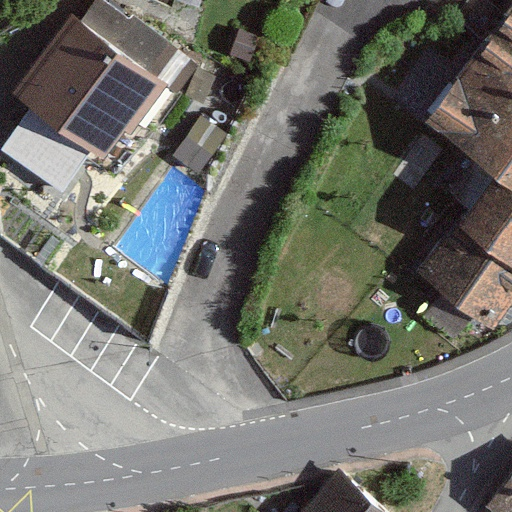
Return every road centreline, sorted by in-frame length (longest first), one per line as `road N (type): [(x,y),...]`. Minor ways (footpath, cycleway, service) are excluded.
road 1 (tertiary): [(483,393),(186,468),(56,483)]
road 2 (residential): [(0,327),(56,483)]
road 3 (residential): [(483,393),(481,439),(451,511)]
